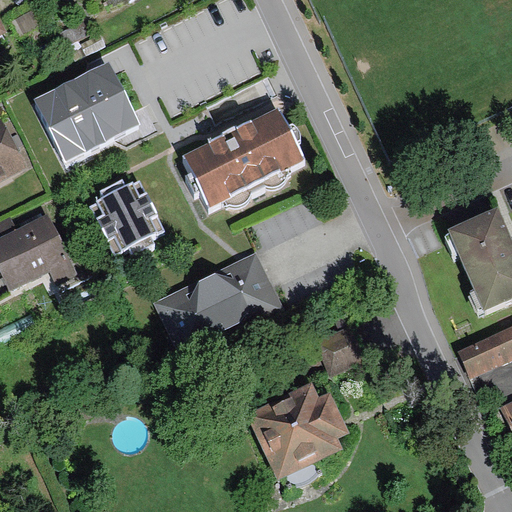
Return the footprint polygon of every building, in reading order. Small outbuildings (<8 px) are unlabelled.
[(11,24),(20,40),(42,27),(33,12),(11,24)] [(84,24),(60,35),(67,49),(91,38),(84,24)] [(103,41),(84,51),(87,58),(107,48),(103,41)] [(141,133),(109,70),(34,108),(66,171),(141,133)] [(183,161),(212,215),(223,209),(225,213),(230,211),(237,212),(244,210),(250,205),(252,198),(265,192),(272,193),(280,193),(286,187),(288,181),(293,178),(290,174),(306,166),(280,114),(183,161)] [(0,119),(0,186),(28,172),(0,120),(0,119)] [(103,204),(90,211),(115,262),(129,255),(133,262),(156,251),(152,243),(166,236),(141,185),(126,192),(123,185),(100,197),(103,204)] [(484,320),(511,307),(511,247),(498,217),(448,240),(484,320)] [(11,218),(0,223),(0,277),(9,296),(51,276),(57,288),(78,278),(49,218),(19,233),(11,218)] [(256,257),(153,306),(180,363),(283,313),(256,257)] [(352,330),(315,347),(330,380),(367,364),(352,330)] [(471,383),(511,364),(511,331),(458,356),(471,383)] [(312,389),(245,421),(278,489),(343,457),(338,446),(349,440),(330,401),(320,405),(312,389)] [(57,417),(66,433),(103,414),(94,398),(57,417)] [(511,405),(500,412),(510,432),(511,431),(511,405)]
